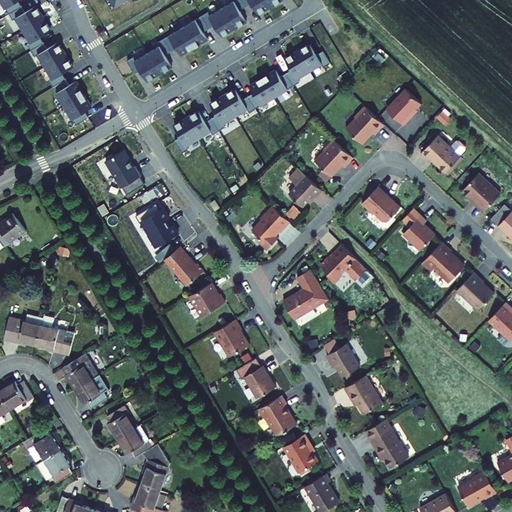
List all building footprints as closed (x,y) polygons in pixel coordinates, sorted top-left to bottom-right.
[(1,0),(9,13),(22,6),(18,0),(1,0)] [(246,6),(242,0),(234,0),(235,1),(222,8),(235,28),(247,20),(241,10),(246,6)] [(242,0),(246,6),(252,3),(259,13),(271,6),(267,0),(242,0)] [(16,17),(24,30),(44,17),(36,5),(25,12),(22,6),(9,13),(13,19),(16,17)] [(209,12),(202,16),(210,28),(216,25),(222,35),(235,28),(222,8),(210,15),(209,12)] [(183,27),(195,46),(208,38),(204,32),(210,28),(202,16),(183,27)] [(28,43),(31,50),(44,42),(40,36),(51,30),(44,17),(24,30),(31,42),(28,43)] [(183,27),(164,39),(172,51),(178,48),(182,54),(190,49),(191,50),(195,47),(195,46),(183,27)] [(160,46),(148,53),(160,73),(172,65),(166,55),(172,51),(164,39),(158,42),(160,46)] [(44,42),(31,50),(35,56),(38,54),(46,66),(66,54),(58,42),(47,48),(44,42)] [(298,51),(311,71),(323,64),(325,67),(331,63),(323,51),(317,54),(311,44),(298,51)] [(287,73),(294,86),(300,82),(298,79),(311,71),(298,51),(286,59),(292,70),(287,73)] [(160,73),(148,53),(136,60),(134,57),(128,61),(135,73),(141,70),(147,80),(160,73)] [(375,59),(381,64),(386,59),(381,53),(375,59)] [(73,66),(66,54),(46,66),(53,78),(50,80),(53,86),(66,79),(62,73),(73,66)] [(275,97),(294,86),(287,73),(281,77),(277,70),(268,75),(268,74),(263,77),(264,78),(275,97)] [(275,97),(264,78),(250,86),(254,92),(249,96),(256,108),(275,97)] [(66,79),(53,86),(65,105),(84,94),(76,81),(69,85),(66,79)] [(387,109),(404,125),(414,114),(412,113),(422,103),(406,88),(387,109)] [(224,96),(236,116),(248,109),(250,112),(256,108),(249,96),(243,99),(236,89),(224,96)] [(85,93),(84,94),(65,105),(76,124),(89,117),(85,111),(92,107),(87,99),(88,98),(85,93)] [(224,124),(236,116),(224,96),(211,104),(218,114),(212,118),(220,130),(226,127),(224,124)] [(385,124),(365,105),(356,114),(356,117),(347,127),(363,143),(373,132),(375,134),(385,124)] [(438,117),(444,122),(451,114),(445,109),(438,117)] [(187,118),(199,138),(211,131),(213,134),(220,130),(212,118),(206,121),(200,111),(187,118)] [(187,146),(199,138),(187,118),(175,126),(181,136),(175,140),(183,153),(189,149),(187,146)] [(435,161),(446,172),(461,156),(460,155),(451,147),(438,135),(421,153),(428,159),(429,157),(435,161)] [(343,165),(345,167),(354,157),(334,138),(325,148),(325,150),(316,160),(324,168),(332,175),(343,165)] [(460,155),(466,149),(465,146),(460,140),(457,140),(451,147),(460,155)] [(315,194),(317,196),(323,189),(299,167),(289,177),(298,185),(290,193),(303,206),(315,194)] [(319,173),(327,181),(332,175),(324,168),(319,173)] [(474,202),(484,211),(501,193),(479,172),(463,190),(475,201),(474,202)] [(388,221),(401,206),(393,199),(392,200),(388,196),(389,195),(379,185),(362,203),(373,214),(375,212),(384,221),(388,221)] [(294,221),(302,212),(293,203),(285,212),(294,221)] [(511,210),(504,204),(491,218),(499,225),(511,210)] [(291,221),(275,206),(272,210),(268,210),(262,216),(262,220),(253,230),(260,236),(258,239),(268,249),(279,237),(276,234),(281,228),(283,230),(291,221)] [(421,250),(436,234),(424,223),(427,220),(413,208),(402,220),(410,226),(403,233),(421,250)] [(511,210),(499,225),(511,237),(511,210)] [(5,247),(27,231),(15,214),(0,224),(0,239),(1,242),(5,247)] [(371,238),(366,243),(371,248),(376,243),(371,238)] [(442,241),(422,263),(429,270),(433,270),(434,268),(450,282),(464,266),(458,261),(459,260),(458,258),(456,257),(455,258),(450,253),(452,251),(442,241)] [(353,274),(358,278),(356,280),(363,287),(374,276),(343,244),(332,254),(334,255),(330,259),(329,257),(321,265),(331,275),(328,277),(335,283),(340,278),(338,276),(342,272),(344,274),(353,274)] [(58,253),(69,256),(71,249),(60,246),(58,253)] [(165,259),(188,285),(205,270),(198,263),(196,264),(180,246),(165,259)] [(376,253),(383,260),(387,256),(379,249),(376,253)] [(284,300),(295,319),(329,298),(311,268),(297,277),(306,291),(302,293),(300,290),(284,300)] [(457,290),(478,310),(495,292),(483,282),(484,281),(474,271),(457,290)] [(470,275),(465,271),(461,275),(465,279),(470,275)] [(203,315),(226,301),(221,293),(218,294),(216,291),(217,290),(212,282),(189,296),(196,306),(197,306),(203,315)] [(511,306),(506,301),(489,320),(505,334),(500,340),(507,346),(511,346),(511,306)] [(323,311),(319,306),(297,320),(300,325),(323,311)] [(44,317),(28,313),(26,320),(42,324),(44,317)] [(42,324),(53,326),(55,317),(45,314),(44,317),(42,324)] [(25,341),(38,344),(42,324),(26,320),(10,316),(5,338),(24,343),(25,341)] [(241,330),(242,329),(236,318),(215,331),(230,356),(250,344),(241,330)] [(70,354),(76,332),(53,326),(42,324),(38,344),(51,347),(50,349),(70,354)] [(309,341),(310,347),(317,346),(315,339),(309,341)] [(474,351),(480,349),(477,341),(471,344),(474,351)] [(336,365),(342,376),(360,365),(347,343),(327,355),(334,366),(336,365)] [(67,374),(76,389),(93,378),(100,374),(87,353),(64,367),(68,373),(67,374)] [(242,357),(245,362),(251,358),(248,353),(242,357)] [(264,365),(262,366),(257,357),(239,368),(242,373),(240,374),(242,378),(245,376),(258,398),(276,386),(264,365)] [(391,368),(398,372),(403,365),(397,361),(391,368)] [(93,378),(76,389),(85,404),(88,402),(92,408),(108,398),(104,391),(110,388),(101,374),(100,374),(93,378)] [(352,393),(364,413),(383,402),(366,374),(345,387),(349,395),(352,393)] [(0,391),(11,408),(27,399),(28,401),(35,397),(24,380),(18,384),(16,381),(0,391)] [(0,391),(0,415),(2,414),(11,408),(0,391)] [(285,405),(287,403),(282,394),(271,401),(263,406),(258,409),(262,416),(265,417),(276,433),(280,434),(297,424),(290,412),(289,411),(285,405)] [(109,424),(118,439),(137,427),(128,412),(129,412),(125,405),(108,415),(112,422),(109,424)] [(417,405),(413,413),(421,417),(425,408),(417,405)] [(378,446),(391,467),(409,456),(386,418),(366,430),(376,448),(378,446)] [(149,440),(150,439),(141,425),(137,427),(146,442),(149,440)] [(137,427),(118,439),(128,454),(132,451),(136,457),(144,453),(153,447),(149,440),(146,442),(137,427)] [(45,459),(63,448),(53,432),(50,434),(46,428),(24,441),(28,448),(36,443),(45,459)] [(284,446),(299,472),(306,468),(319,460),(308,442),(310,441),(305,433),(284,446)] [(511,478),(511,435),(506,439),(511,449),(511,453),(498,461),(509,481),(511,478)] [(8,451),(3,442),(0,443),(0,453),(1,456),(8,451)] [(144,470),(146,471),(142,484),(162,491),(171,463),(159,443),(153,447),(144,453),(148,460),(144,470)] [(53,476),(57,482),(73,472),(69,466),(73,464),(63,448),(45,459),(55,475),(53,476)] [(252,463),(258,460),(254,453),(248,457),(252,463)] [(38,463),(48,479),(53,476),(55,475),(45,459),(38,463)] [(485,496),(486,498),(497,491),(486,471),(482,473),(481,472),(473,477),(472,479),(458,486),(469,506),(479,500),(480,498),(485,496)] [(305,486),(321,511),(340,501),(328,482),(331,480),(327,473),(305,486)] [(142,484),(138,497),(135,496),(131,508),(144,511),(168,511),(169,511),(163,509),(156,507),(161,493),(162,491),(142,484)] [(278,497),(283,493),(277,487),(273,492),(278,497)] [(163,509),(168,495),(161,493),(156,507),(163,509)] [(457,511),(447,493),(420,508),(422,511),(457,511)] [(92,511),(94,509),(81,504),(81,502),(62,496),(56,511),(92,511)] [(20,507),(22,511),(26,511),(30,509),(26,503),(20,507)]
